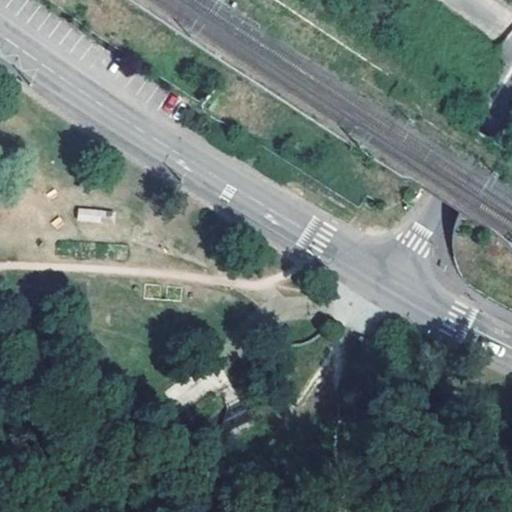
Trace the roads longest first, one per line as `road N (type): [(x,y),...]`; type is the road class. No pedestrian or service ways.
road 1 (tertiary): [(388,280),(0,34)]
road 2 (residential): [(388,280),(511,88)]
road 3 (tertiary): [(511,348),(388,280)]
